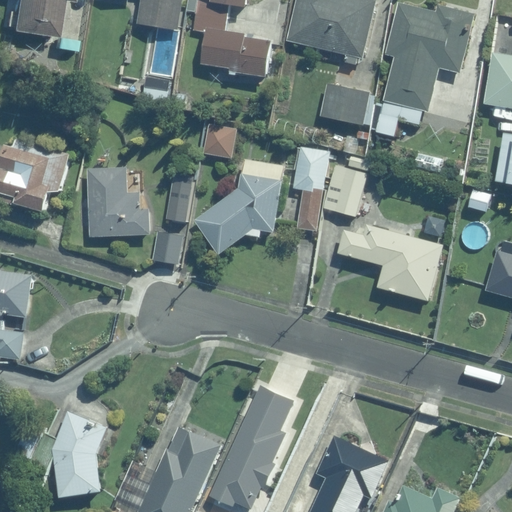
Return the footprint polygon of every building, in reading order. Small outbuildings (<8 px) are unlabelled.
[(7,0),(6,11),(21,13),(18,37),(58,42),(63,2),(73,4),(73,0),(7,0)] [(151,0),(145,26),(180,34),(187,0),(151,0)] [(202,0),(202,5),(220,8),(251,11),(251,0),(202,0)] [(304,0),(295,43),(370,59),(381,7),(350,0),(304,0)] [(212,36),(207,70),(275,80),(280,45),(230,38),(234,12),(203,8),(199,34),(212,36)] [(445,17),(405,9),(395,59),(401,60),(385,135),(401,139),(404,122),(428,127),(441,67),(467,72),(478,20),(446,13),(445,17)] [(511,58),(495,56),(487,109),(511,112),(511,58)] [(372,96),(335,88),(328,120),(366,128),(372,96)] [(241,130),(213,125),(207,154),(236,160),(241,130)] [(0,202),(51,218),(58,194),(65,196),(74,165),(15,147),(3,185),(0,183),(0,202)] [(298,190),(309,191),(305,229),(323,231),(328,189),(332,152),(302,149),(298,190)] [(132,171),(91,173),(93,239),(154,237),(153,214),(145,214),(144,197),(133,198),(132,171)] [(364,219),(371,175),(348,171),(347,179),(335,177),(329,213),(364,219)] [(245,189),(198,223),(223,260),(258,234),(279,236),(285,183),(247,178),(245,189)] [(196,183),(175,181),(171,219),(192,221),(196,183)] [(371,241),(349,235),(343,257),(391,269),(385,290),(435,303),(449,248),(374,228),(371,241)] [(187,239),(162,236),(159,261),(184,264),(187,239)] [(511,259),(504,257),(494,293),(511,297),(511,259)] [(0,359),(27,363),(31,334),(8,331),(10,317),(35,320),(40,278),(0,272),(0,359)] [(298,404),(265,390),(217,500),(239,509),(241,504),(256,511),(265,490),(270,493),(280,469),(276,467),(289,438),(284,436),(298,404)] [(114,432),(73,415),(57,451),(63,500),(109,494),(104,458),(114,432)] [(17,451),(36,460),(50,431),(30,422),(17,451)] [(193,511),(224,450),(198,437),(187,460),(174,454),(146,511),(193,511)] [(361,511),(369,497),(374,500),(393,463),(343,438),(323,477),(334,483),(319,511),(361,511)] [(459,511),(465,500),(442,490),(437,503),(404,489),(394,511),(459,511)]
